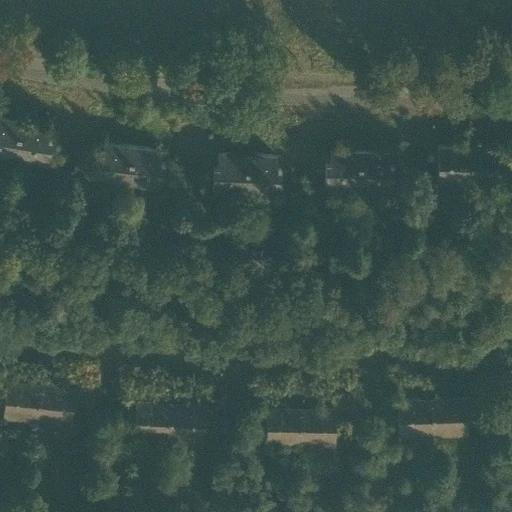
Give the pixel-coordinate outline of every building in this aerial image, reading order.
[(21,120),(0,116),(0,151),(14,155),(21,120)] [(49,126),(21,120),(14,155),(48,161),(52,141),(46,140),(49,126)] [(132,146),(103,143),(101,155),(97,155),(94,176),(128,181),(132,146)] [(460,146),(438,145),(437,180),(472,181),(472,153),(460,153),(460,146)] [(161,150),(132,146),(128,181),(161,185),(164,163),(159,162),(161,150)] [(507,147),(485,146),(485,153),(472,153),(472,181),(506,182),(507,147)] [(73,150),(62,148),(58,175),(69,176),(73,150)] [(416,149),(404,149),(403,176),(415,176),(416,149)] [(427,150),(416,149),(415,176),(426,177),(427,150)] [(84,151),(73,150),(69,176),(81,178),(84,151)] [(359,152),(330,151),(329,163),(325,163),(324,184),(359,185),(359,152)] [(388,152),(359,152),(359,185),(393,186),(393,164),(388,164),(388,152)] [(247,155),(218,154),(218,166),(213,166),(212,188),(246,189),(247,155)] [(277,157),(247,155),(246,189),(280,191),(281,169),(276,169),(277,157)] [(188,165),(177,164),(174,191),(186,192),(188,165)] [(199,165),(188,165),(186,192),(197,193),(199,165)] [(303,169),(291,169),(290,196),(302,196),(303,169)] [(314,169),(303,169),(302,196),(313,196),(314,169)] [(511,299),(500,300),(501,321),(511,320),(511,299)] [(27,381),(6,378),(2,413),(37,417),(40,387),(26,385),(27,381)] [(50,388),(40,387),(37,417),(71,421),(75,386),(51,383),(50,388)] [(105,391),(94,390),(92,410),(103,412),(105,391)] [(115,392),(105,391),(103,412),(113,413),(115,392)] [(466,396),(444,397),(444,402),(432,402),(433,431),(467,430),(466,396)] [(419,397),(397,398),(398,432),(433,431),(432,402),(419,403),(419,397)] [(157,400),(136,398),(134,433),(168,435),(169,406),(156,406),(157,400)] [(376,400),(366,401),(367,421),(377,420),(376,400)] [(204,402),(182,401),(181,407),(169,406),(168,435),(202,437),(204,402)] [(366,401),(355,401),(356,421),(367,421),(366,401)] [(288,406),(267,405),(267,440),(300,441),(301,412),(288,412),(288,406)] [(234,407),(224,406),(223,426),(234,426),(234,407)] [(335,406),(312,406),(312,412),(301,412),(300,441),(334,441),(335,406)] [(246,407),(234,407),(234,426),(245,427),(246,407)]
